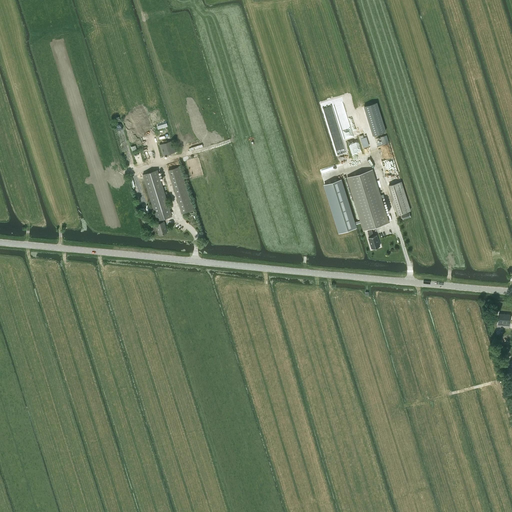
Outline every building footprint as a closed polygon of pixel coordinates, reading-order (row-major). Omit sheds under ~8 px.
[(377,103),(364,106),(373,135),(385,131),(377,103)] [(175,152),(172,140),(159,144),(163,156),(175,152)] [(182,212),(193,209),(180,166),(168,169),(182,212)] [(347,177),(360,216),(361,220),(361,222),(364,230),(388,222),(372,169),(347,177)] [(157,170),(143,174),(158,220),(162,219),(172,216),(157,170)] [(339,179),(324,184),(339,232),(355,227),(354,224),(361,222),(361,220),(354,222),(340,179),(339,179)] [(389,185),(398,214),(410,210),(401,181),(389,185)] [(162,219),(158,220),(158,223),(156,224),(159,234),(167,232),(164,221),(162,221),(162,219)] [(368,231),(369,237),(368,237),(372,249),(380,246),(376,235),(373,235),(372,230),(368,231)] [(499,314),(498,324),(509,325),(510,314),(499,314)]
